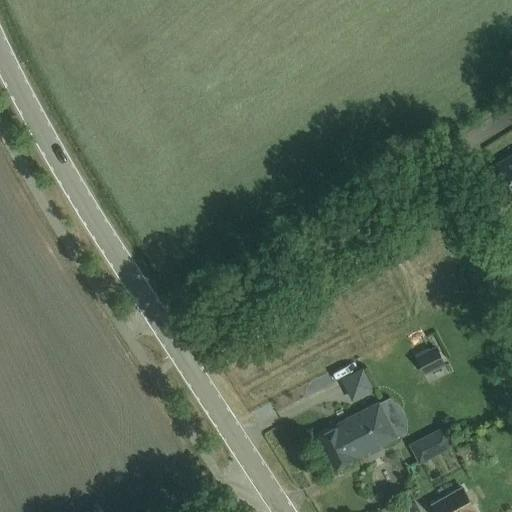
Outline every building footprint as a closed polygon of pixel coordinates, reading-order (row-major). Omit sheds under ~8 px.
[(511,156),(499,165),(511,186),(511,156)] [(417,356),(425,373),(445,363),(436,346),(417,356)] [(369,369),(348,381),(358,400),(379,388),(369,369)] [(318,436),(334,468),(397,436),(379,401),(341,420),(343,423),(318,436)] [(428,465),(457,451),(449,434),(419,448),(428,465)] [(477,511),(463,486),(433,504),(437,511),(477,511)]
